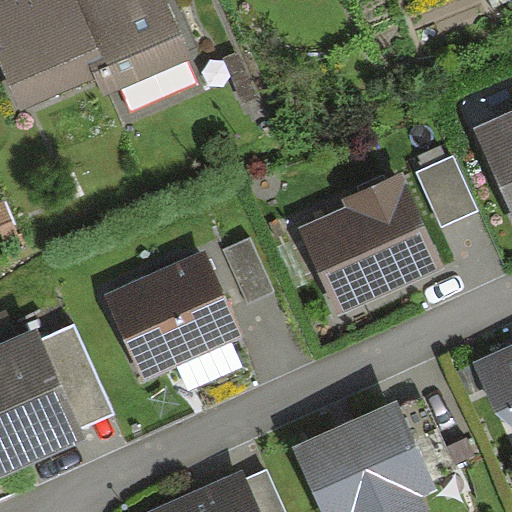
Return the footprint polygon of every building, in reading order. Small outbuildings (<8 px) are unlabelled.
[(0,40),(24,95),(99,63),(71,0),(16,0),(0,7),(0,40)] [(71,0),(99,63),(110,87),(183,55),(158,0),(71,0)] [(511,118),(473,136),(511,221),(511,118)] [(440,227),(480,212),(458,157),(418,173),(440,227)] [(335,311),(439,266),(405,185),(352,208),(360,226),(308,249),(335,311)] [(245,334),(213,260),(116,301),(148,375),(245,334)] [(0,474),(106,424),(59,327),(0,355),(0,474)] [(444,376),(300,442),(332,511),(370,511),(483,461),(444,376)] [(263,511),(242,465),(136,511),(263,511)]
